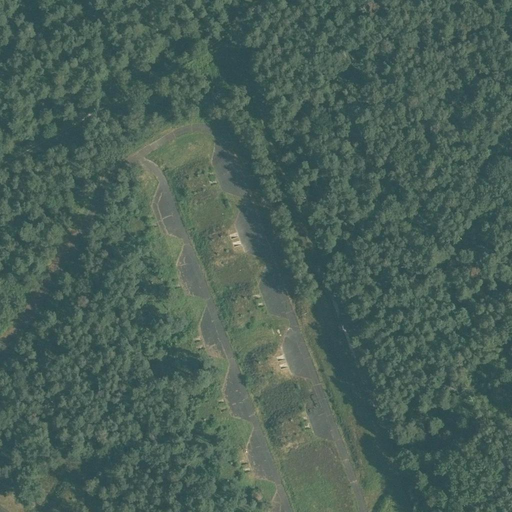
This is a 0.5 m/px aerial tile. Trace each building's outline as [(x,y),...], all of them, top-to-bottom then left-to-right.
[(199,170),(182,177),(193,206),(210,200),(199,170)] [(142,209),(125,215),(136,245),(153,239),(142,209)] [(220,229),(204,235),(214,265),(231,259),(220,229)] [(165,271),(148,277),(159,306),(176,300),(165,271)] [(242,288),(226,295),(236,324),(253,318),(242,288)] [(187,332),(170,338),(181,368),(198,362),(187,332)] [(265,352),(249,358),(259,387),(276,381),(265,352)] [(212,395),(195,401),(206,431),(222,425),(212,395)] [(291,412),(274,418),(285,448),(302,442),(291,412)] [(232,455),(215,461),(226,491),(243,485),(232,455)]
